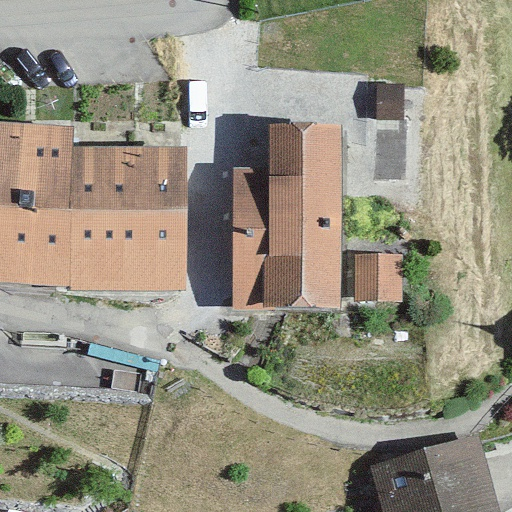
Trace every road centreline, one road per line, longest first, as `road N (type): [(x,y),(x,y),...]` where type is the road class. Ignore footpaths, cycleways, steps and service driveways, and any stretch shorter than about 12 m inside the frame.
road 1 (residential): [(0,20),(176,16),(197,0)]
road 2 (residential): [(0,311),(172,345)]
